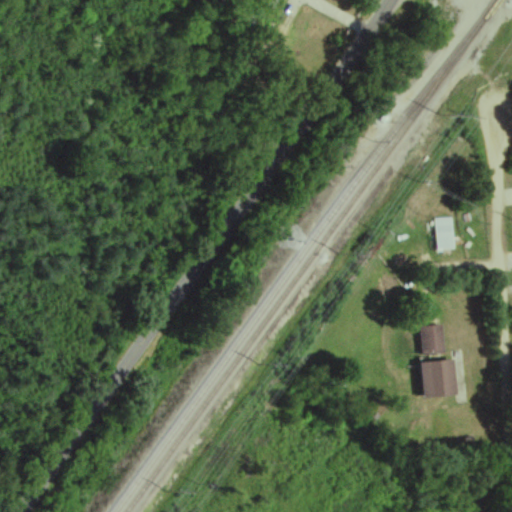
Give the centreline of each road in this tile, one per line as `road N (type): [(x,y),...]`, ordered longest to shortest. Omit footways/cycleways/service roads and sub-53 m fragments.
road 1 (residential): [(24,511),(386,0)]
road 2 (residential): [(511,474),(491,85)]
